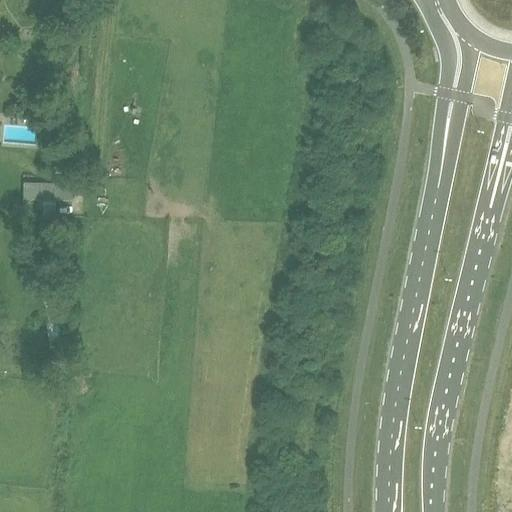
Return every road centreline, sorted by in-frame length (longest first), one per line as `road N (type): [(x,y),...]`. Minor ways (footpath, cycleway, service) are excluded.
road 1 (primary): [(444,133),(394,411),(386,511)]
road 2 (primary): [(435,511),(445,394),(499,169)]
road 3 (primary): [(425,0),(445,46),(444,133)]
